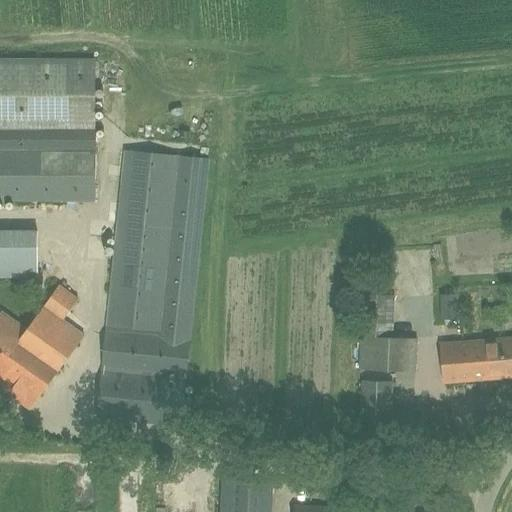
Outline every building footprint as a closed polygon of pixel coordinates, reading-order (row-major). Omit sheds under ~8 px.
[(0,60),(0,200),(95,202),(97,62),(0,60)] [(182,427),(209,161),(126,153),(98,419),(182,427)] [(0,279),(40,279),(40,253),(10,253),(10,237),(0,237),(0,279)] [(0,385),(32,408),(84,334),(64,320),(79,298),(60,285),(28,330),(3,312),(0,315),(0,385)] [(460,319),(459,293),(442,294),(443,319),(460,319)] [(363,295),(359,369),(416,372),(417,339),(393,338),(394,297),(363,295)] [(486,320),(501,319),(500,309),(485,310),(486,320)] [(511,340),(487,342),(490,379),(511,377),(511,340)] [(490,380),(490,379),(487,342),(487,341),(441,345),(444,384),(490,380)] [(360,449),(410,446),(411,457),(451,454),(448,408),(408,411),(387,412),(389,383),(362,382),(360,441),(360,449)] [(270,511),(272,483),(223,481),(221,511),(270,511)]
